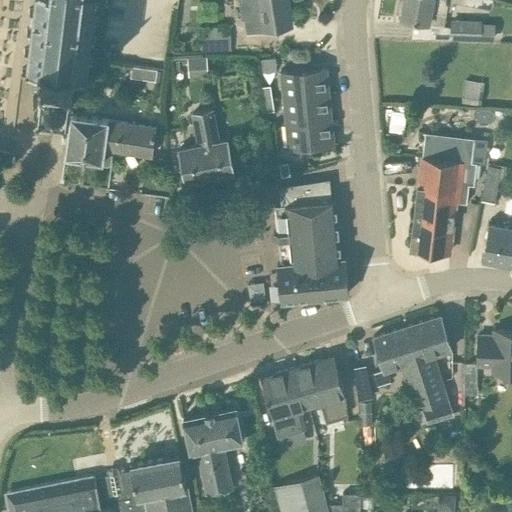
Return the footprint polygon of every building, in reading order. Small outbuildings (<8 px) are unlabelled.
[(30,0),(22,70),(41,73),(39,90),(33,94),(36,97),(41,93),(67,96),(71,101),(74,99),(70,94),(71,84),(81,85),(82,78),(91,79),(100,0),(30,0)] [(287,0),(241,0),(242,3),(240,3),(242,19),(244,18),(246,31),(291,24),(287,0)] [(399,0),(397,10),(399,13),(403,14),(402,16),(444,23),(447,9),(451,10),(453,1),(491,8),(492,0),(399,0)] [(482,19),(451,18),(450,36),(494,38),(495,22),(482,22),(482,19)] [(231,49),(230,35),(200,38),(201,52),(231,49)] [(335,144),(327,65),(281,69),(289,148),(335,144)] [(482,101),(484,79),(466,78),(464,99),(482,101)] [(271,84),(262,85),(265,110),(274,109),(271,84)] [(219,138),(213,108),(193,111),(199,142),(180,146),(187,180),(234,171),(227,136),(219,138)] [(105,163),(108,163),(109,163),(111,160),(113,148),(153,154),(157,125),(71,112),(65,153),(103,159),(104,162),(105,163)] [(474,136),(424,130),(424,131),(428,132),(425,155),(422,154),(411,246),(450,251),(454,220),(456,220),(458,200),(467,201),(469,183),(474,184),(476,162),(471,161),(474,136)] [(288,160),(279,162),(282,176),(291,175),(288,160)] [(483,208),(496,209),(502,165),(488,163),(483,208)] [(307,296),(349,292),(346,256),(342,256),(336,198),(332,198),(330,177),(280,185),(282,203),(276,204),(278,230),(275,231),(275,238),(279,238),(281,262),(278,263),(279,278),(276,278),(278,296),(281,296),(281,298),(284,298),(284,301),(308,299),(307,296)] [(511,226),(488,222),(482,258),(511,264),(511,226)] [(441,313),(374,334),(380,354),(384,366),(385,369),(388,368),(409,361),(427,417),(428,422),(438,419),(453,414),(434,353),(452,348),(441,313)] [(511,370),(511,328),(494,328),(494,334),(479,334),(478,361),(465,361),(464,392),(478,393),(479,364),(493,364),(493,370),(511,370)] [(335,354),(290,366),(302,406),(321,401),(327,420),(348,414),(345,394),(346,394),(335,354)] [(369,362),(358,363),(363,394),(373,393),(369,362)] [(302,406),(290,366),(261,375),(278,434),(307,425),(302,406)] [(244,440),(240,425),(236,405),(184,416),(191,451),(198,450),(207,492),(233,486),(224,445),(244,440)] [(94,473),(101,511),(192,511),(181,453),(131,463),(132,468),(96,475),(96,473),(94,473)] [(454,489),(454,464),(407,463),(406,489),(454,489)] [(101,511),(94,473),(6,491),(10,511),(101,511)] [(319,474),(275,486),(283,511),(330,511),(327,503),(319,474)] [(343,503),(327,503),(330,511),(359,511),(360,492),(343,492),(343,503)]
